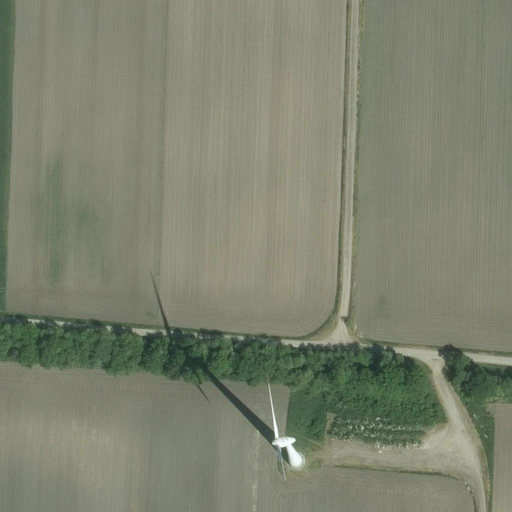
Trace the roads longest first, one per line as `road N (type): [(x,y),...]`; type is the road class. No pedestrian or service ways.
road 1 (track): [(0,318),(511,363)]
road 2 (track): [(354,0),(344,347)]
road 3 (track): [(435,357),(479,511)]
